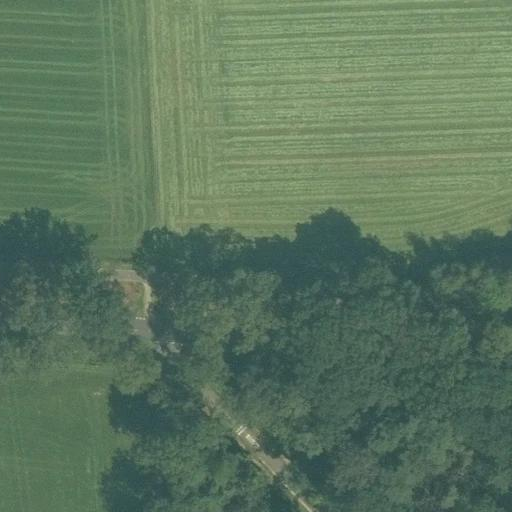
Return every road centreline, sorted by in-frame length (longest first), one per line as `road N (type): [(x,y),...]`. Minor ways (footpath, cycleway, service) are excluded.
road 1 (secondary): [(511,361),(156,325)]
road 2 (unclassified): [(309,511),(160,351),(156,325)]
road 3 (secondary): [(156,325),(0,316)]
